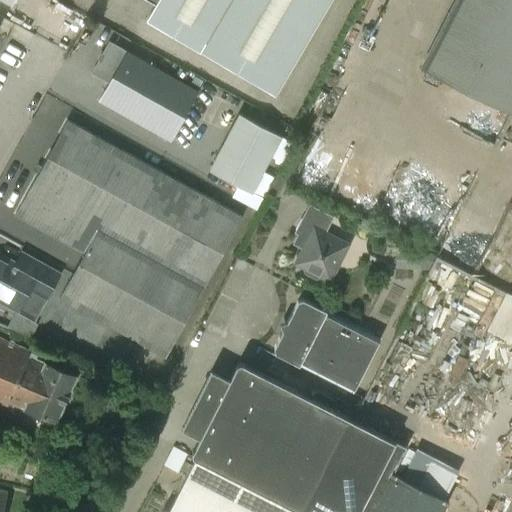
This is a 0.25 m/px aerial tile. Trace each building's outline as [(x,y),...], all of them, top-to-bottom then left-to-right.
[(151,0),(157,3),(148,19),(186,41),(277,95),(332,0),(151,0)] [(511,112),(511,0),(457,0),(423,67),(511,112)] [(197,93),(110,44),(93,74),(110,83),(100,101),(170,141),(197,93)] [(238,112),(208,169),(252,192),(282,135),(238,112)] [(42,169),(218,264),(243,217),(67,122),(42,169)] [(218,264),(42,169),(17,216),(86,253),(60,300),(167,358),(218,264)] [(327,234),(329,229),(334,220),(309,207),(304,216),(295,234),(300,237),(297,242),(299,246),(303,248),(296,262),(298,267),(305,270),(306,274),(317,280),(321,278),(328,282),(332,280),(348,248),(347,244),(327,234)] [(395,250),(395,268),(428,270),(435,256),(428,252),(395,250)] [(35,322),(46,301),(60,275),(23,255),(18,267),(0,256),(0,302),(19,313),(35,322)] [(477,320),(489,284),(470,278),(459,315),(477,320)] [(511,342),(511,293),(503,289),(484,328),(511,342)] [(381,339),(304,300),(298,302),(274,349),(276,354),(354,394),(381,339)] [(38,356),(0,339),(0,403),(8,407),(11,402),(57,422),(76,378),(36,360),(38,356)] [(405,447),(244,365),(241,364),(238,365),(236,368),(232,376),(212,366),(196,398),(382,492),(391,473),(405,447)] [(196,459),(246,485),(294,509),(295,508),(301,511),(371,511),(382,492),(196,398),(182,425),(202,435),(193,452),(193,455),(194,457),(196,459)] [(231,511),(246,485),(196,459),(169,511),(231,511)] [(444,511),(449,502),(391,473),(382,492),(371,511),(444,511)] [(246,485),(231,511),(292,511),(294,509),(246,485)]
